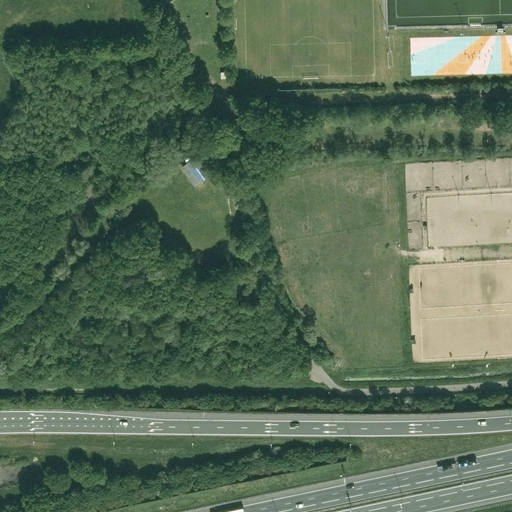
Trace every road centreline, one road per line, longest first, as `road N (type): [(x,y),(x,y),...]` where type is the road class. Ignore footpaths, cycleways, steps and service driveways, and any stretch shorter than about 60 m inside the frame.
road 1 (motorway): [(511,423),(367,429),(0,422)]
road 2 (motorway): [(511,456),(248,511)]
road 3 (unclassified): [(314,368),(344,391),(511,383)]
